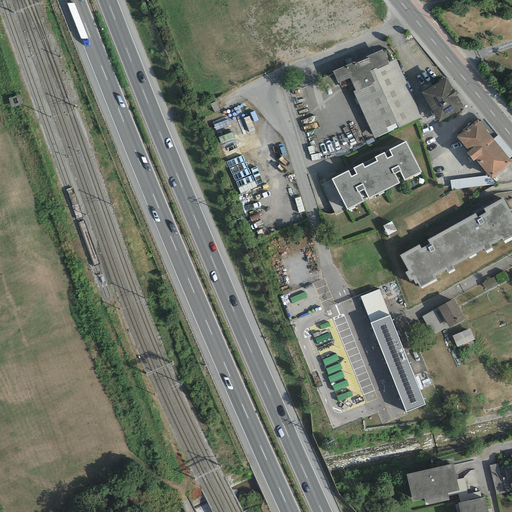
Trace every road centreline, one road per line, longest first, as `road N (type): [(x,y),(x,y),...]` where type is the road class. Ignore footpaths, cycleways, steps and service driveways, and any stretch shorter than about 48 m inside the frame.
road 1 (motorway): [(320,511),(106,0)]
road 2 (motorway): [(75,0),(289,511)]
road 3 (unclassified): [(414,16),(269,82),(343,310)]
road 4 (primary): [(511,135),(414,16)]
